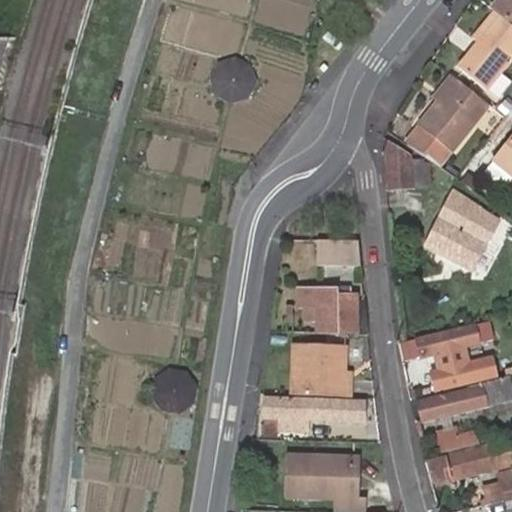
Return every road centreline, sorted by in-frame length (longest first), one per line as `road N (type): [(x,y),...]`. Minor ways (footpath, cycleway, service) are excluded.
road 1 (residential): [(341,146),(314,172),(281,185),(254,228),(207,511)]
road 2 (residential): [(416,511),(395,423),(367,177),(355,153),(341,146)]
road 3 (residential): [(422,0),(373,60),(341,146)]
